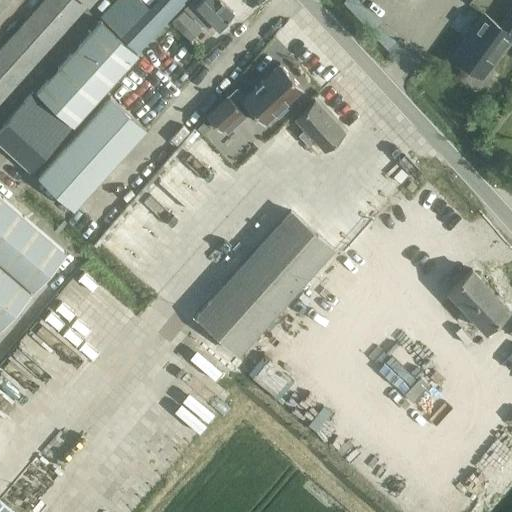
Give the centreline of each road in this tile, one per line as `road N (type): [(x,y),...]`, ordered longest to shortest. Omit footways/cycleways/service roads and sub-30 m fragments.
road 1 (unknown): [(454,0),(343,156),(254,213),(121,352)]
road 2 (unclassified): [(511,222),(304,0)]
road 3 (unknown): [(284,0),(94,217)]
road 4 (unknown): [(121,352),(0,466)]
road 5 (unknown): [(53,511),(91,449),(111,389)]
